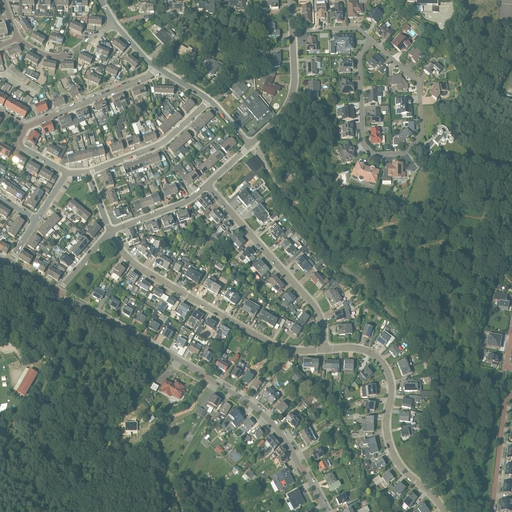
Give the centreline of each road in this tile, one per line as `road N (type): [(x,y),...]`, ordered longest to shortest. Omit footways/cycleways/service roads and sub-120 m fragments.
road 1 (residential): [(329,511),(279,425),(249,399),(57,293)]
road 2 (residential): [(371,40),(419,86),(419,137),(400,153),(373,154),(363,145),(363,49)]
road 3 (residential): [(324,349),(286,348),(253,334),(133,263),(112,231)]
road 4 (residential): [(445,511),(389,444),(391,383),(382,363),(363,349),(324,349)]
road 5 (residential): [(324,349),(317,308),(206,185)]
road 6 (residential): [(26,127),(157,67)]
road 7 (residential): [(209,100),(159,144),(87,172)]
road 8 (residential): [(249,144),(289,100),(292,31)]
road 9 (residential): [(492,511),(511,396)]
